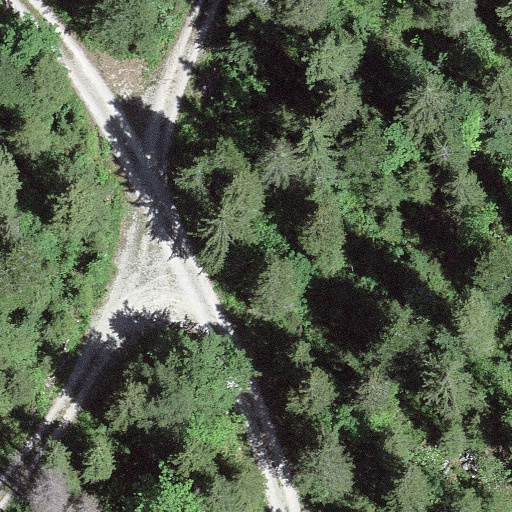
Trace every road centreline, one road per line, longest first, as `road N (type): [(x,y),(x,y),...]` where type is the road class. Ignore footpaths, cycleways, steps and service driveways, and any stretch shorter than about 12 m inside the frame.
road 1 (track): [(22,0),(114,114),(146,195),(94,369),(51,442),(0,495)]
road 2 (track): [(208,0),(166,94),(146,195),(252,404),(285,511)]
